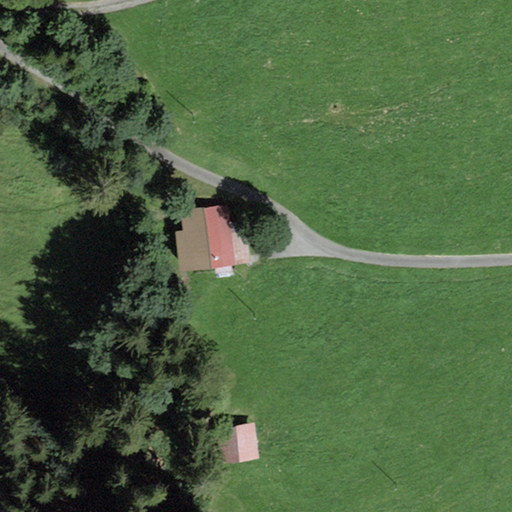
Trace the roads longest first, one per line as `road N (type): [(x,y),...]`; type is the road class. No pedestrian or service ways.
road 1 (unclassified): [(511,265),(360,263),(309,245),(281,214),(206,182),(0,51)]
road 2 (track): [(137,0),(96,11),(0,0)]
